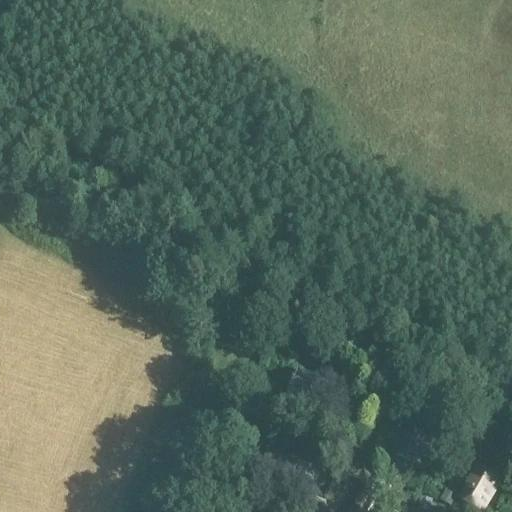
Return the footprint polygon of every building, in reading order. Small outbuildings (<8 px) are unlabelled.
[(299,373),(288,396),(314,407),(317,403),(324,406),(328,404),(335,389),(299,373)] [(428,444),(406,431),(392,456),(397,458),(392,466),(394,470),(408,478),(428,444)] [(304,484),(310,468),(272,455),(263,478),(290,488),(292,483),(300,486),(304,484)] [(459,503),(474,511),(483,511),(499,485),(477,472),(459,503)] [(368,511),(379,497),(368,490),(353,511),(368,511)] [(440,503),(450,508),(455,499),(445,493),(440,503)]
